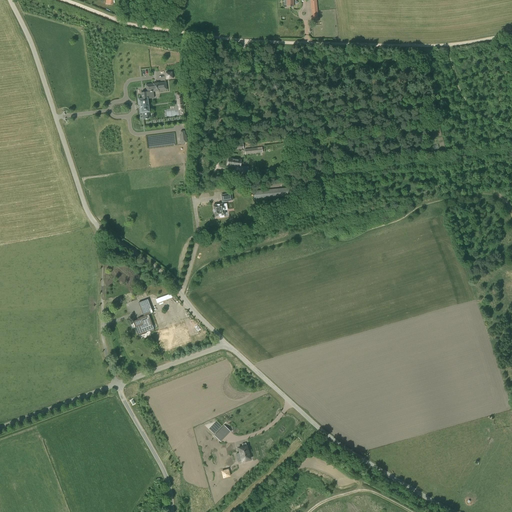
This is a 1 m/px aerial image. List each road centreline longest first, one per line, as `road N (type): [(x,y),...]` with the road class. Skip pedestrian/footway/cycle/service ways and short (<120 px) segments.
road 1 (unclassified): [(226,343),(166,279),(87,214),(10,0)]
road 2 (track): [(63,0),(128,25),(243,41),(446,44)]
road 3 (unclassified): [(452,511),(336,442),(226,343)]
road 4 (unclassified): [(172,511),(163,468),(116,383)]
road 5 (unclassified): [(0,428),(116,383)]
